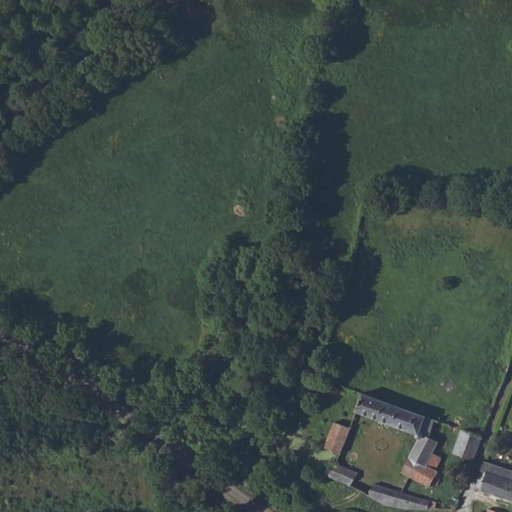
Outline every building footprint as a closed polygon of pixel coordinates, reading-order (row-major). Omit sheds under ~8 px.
[(361,393),(355,411),(413,433),(417,440),(407,458),(404,464),(401,472),(429,487),(432,483),(436,486),(440,477),(435,473),(433,470),(425,466),(431,453),(437,442),(424,436),(421,431),(427,416),(361,393)] [(332,422),(328,434),(345,441),(349,428),(332,422)] [(463,429),(453,454),(473,461),(481,436),(463,429)] [(328,434),(324,447),(341,453),(345,441),(328,434)] [(441,458),(431,453),(425,466),(433,470),(435,473),(441,458)] [(511,471),(484,462),(475,489),(511,501),(511,471)] [(329,473),(327,477),(338,482),(341,480),(349,485),(356,473),(337,464),(335,464),(334,466),(329,465),(326,465),(325,468),(329,473)] [(372,483),(365,494),(371,498),(382,504),(407,510),(436,511),(436,502),(402,493),(404,486),(396,484),(394,491),(372,483)]
